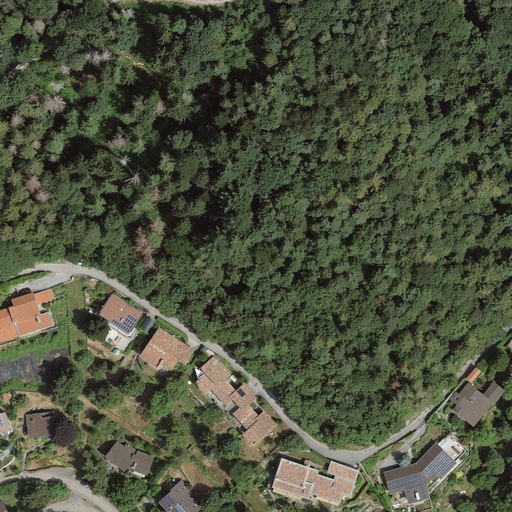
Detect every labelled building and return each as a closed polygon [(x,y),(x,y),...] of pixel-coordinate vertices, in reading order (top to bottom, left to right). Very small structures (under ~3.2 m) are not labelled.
[(51,290),(33,295),(36,305),(54,299),(51,290)] [(32,293),(11,299),(13,306),(0,310),(0,342),(51,326),(47,313),(40,316),(36,305),(33,295),(32,293)] [(141,314),(112,294),(98,315),(127,335),(141,314)] [(153,321),(147,317),(139,328),(145,332),(153,321)] [(183,365),(193,350),(158,327),(138,357),(158,370),(162,364),(171,370),(177,361),(183,365)] [(230,375),(213,356),(200,368),(204,372),(197,379),(198,380),(195,383),(206,395),(211,390),(225,406),(232,400),(229,396),(235,391),(225,379),(230,375)] [(480,372),(475,368),(465,379),(468,382),(470,384),(480,372)] [(482,395),(467,383),(458,394),(455,392),(449,399),(450,401),(447,405),(453,409),(452,410),(473,427),(491,404),(493,405),(504,391),(492,382),(482,395)] [(243,384),(235,391),(229,396),(232,400),(239,408),(242,411),(248,406),(256,399),(243,384)] [(258,416),(248,406),(242,411),(239,408),(232,415),(246,430),(241,435),(252,447),(276,426),(263,411),(258,416)] [(54,412),(25,415),(27,438),(57,435),(54,412)] [(0,433),(10,431),(4,413),(0,413),(0,433)] [(117,441),(104,457),(124,472),(126,468),(146,476),(154,456),(136,451),(126,444),(123,446),(117,441)] [(415,464),(383,473),(389,495),(404,491),(407,505),(429,499),(425,486),(435,475),(440,480),(455,463),(435,443),(415,464)] [(303,466),(280,458),(271,488),(307,500),(310,494),(340,504),(342,495),(350,498),(358,471),(330,461),(326,473),(335,476),(333,480),(317,475),(318,471),(308,467),(303,466)] [(170,491),(158,503),(166,511),(197,511),(202,508),(188,493),(191,491),(181,480),(169,490),(170,491)]
